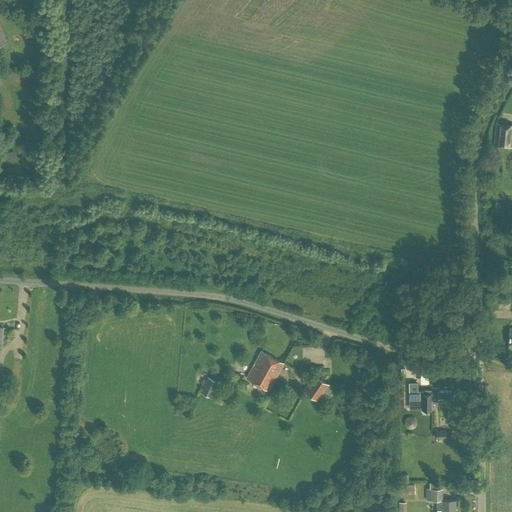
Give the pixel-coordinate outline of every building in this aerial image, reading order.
[(511,147),(511,124),(496,123),(493,145),(511,147)] [(5,163),(15,161),(13,151),(4,152),(5,163)] [(269,390),(283,363),(261,351),(247,378),(269,390)] [(348,358),(349,372),(358,371),(357,357),(348,358)] [(15,374),(24,374),(24,359),(15,359),(15,374)] [(235,388),(240,377),(228,371),(223,382),(235,388)] [(329,395),(333,389),(328,386),(328,385),(314,375),(303,389),(318,400),(324,391),(329,395)] [(409,391),(417,391),(417,375),(406,375),(406,391),(409,391)] [(211,397),(219,381),(208,376),(200,392),(211,397)] [(409,391),(409,401),(422,401),(422,409),(432,409),(432,401),(453,400),(453,387),(438,388),(438,387),(432,388),(432,390),(424,390),(424,391),(417,392),(417,391),(409,391)] [(442,489),(441,489),(441,483),(429,483),(429,489),(427,489),(427,500),(436,500),(436,511),(455,511),(455,500),(442,500),(442,489)] [(403,494),(415,494),(414,484),(402,484),(403,494)] [(398,511),(406,511),(406,502),(398,502),(398,511)]
